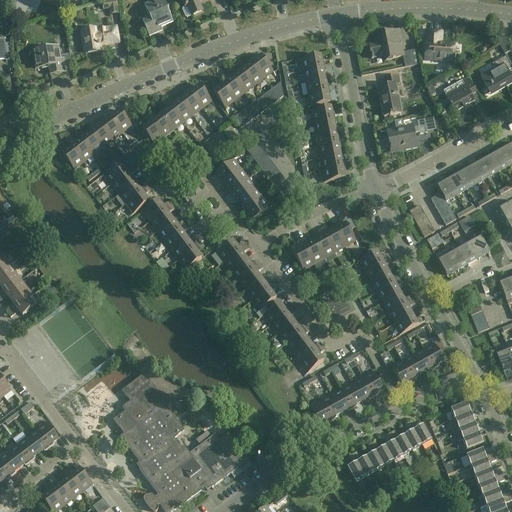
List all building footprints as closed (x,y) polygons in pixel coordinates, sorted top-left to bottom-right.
[(125,10),(124,0),(109,0),(109,6),(115,6),(116,10),(125,10)] [(143,22),(146,28),(150,37),(162,32),(160,28),(171,23),(161,0),(146,7),(151,19),(143,22)] [(182,0),(186,8),(183,9),(182,11),(185,18),(187,19),(202,12),(198,2),(202,0),(182,0)] [(125,11),(115,11),(115,20),(125,19),(125,11)] [(82,34),(84,44),(85,54),(100,52),(99,47),(118,44),(116,29),(97,32),(82,34)] [(427,30),(427,40),(425,61),(452,63),(453,55),(454,45),(440,45),(440,46),(437,46),(438,33),(428,33),(428,30),(427,30)] [(398,33),(387,35),(387,36),(388,36),(388,38),(383,39),(382,37),(383,37),(383,36),(379,37),(381,44),(369,46),(371,56),(372,60),(373,60),(373,59),(383,57),(384,62),(394,60),(403,58),(405,69),(420,66),(417,51),(402,54),(398,33)] [(501,39),(500,47),(505,56),(510,52),(507,47),(508,40),(501,39)] [(60,61),(60,58),(58,48),(33,52),(36,69),(49,67),(50,78),(51,78),(51,76),(66,73),(66,72),(70,71),(68,59),(60,61)] [(258,61),(252,65),(264,80),(273,73),(260,56),(256,59),(258,61)] [(321,64),(320,57),(301,61),(303,73),(325,68),(324,64),(321,64)] [(481,78),(482,79),(487,88),(483,90),(483,91),(490,87),(494,94),(499,91),(501,93),(501,92),(500,90),(507,86),(508,88),(509,88),(507,86),(511,83),(511,81),(507,73),(511,69),(511,68),(506,58),(494,64),(497,70),(481,78)] [(266,84),(264,80),(252,65),(246,70),(244,68),(241,70),(254,88),(257,91),(266,84)] [(326,73),(325,68),(303,73),(305,84),(324,80),(323,73),(326,73)] [(254,88),(241,70),(237,73),(239,75),(233,79),(245,95),(254,88)] [(398,76),(394,77),(384,79),(385,87),(378,88),(381,102),(382,102),(383,107),(382,107),(384,118),(390,117),(392,117),(392,116),(401,114),(396,85),(400,84),(398,76)] [(245,95),(233,79),(227,84),(225,82),(222,85),(235,102),(245,95)] [(450,105),(449,106),(451,108),(452,108),(454,113),(473,102),(470,96),(476,93),(468,79),(461,83),(464,87),(446,98),(450,105)] [(326,88),(324,80),(305,84),(308,96),(329,92),(328,88),(326,88)] [(284,98),(281,84),(280,84),(271,91),(279,101),(284,98)] [(194,92),(189,85),(185,88),(202,111),(212,103),(200,87),(194,92)] [(235,102),(222,85),(218,87),(220,90),(214,94),(213,94),(225,110),(235,102)] [(202,111),(185,88),(182,91),(187,97),(181,102),(192,118),(202,111)] [(279,101),(271,91),(267,95),(274,105),(279,101)] [(330,96),(329,92),(308,96),(310,109),(320,107),(330,105),(328,97),(330,96)] [(274,105),(267,95),(262,98),(269,108),(274,105)] [(269,108),(262,98),(257,102),(265,112),(269,108)] [(170,100),(166,102),(183,125),(192,118),(181,102),(175,107),(170,100)] [(183,125),(166,102),(163,105),(168,112),(161,117),(173,133),(183,125)] [(265,112),(257,102),(252,105),(260,116),(265,112)] [(260,116),(252,105),(247,109),(255,119),(260,116)] [(255,119),(247,109),(243,113),(250,123),(255,119)] [(330,109),(320,110),(311,112),(313,125),(335,120),(334,116),(332,116),(330,109)] [(132,128),(120,112),(114,117),(112,115),(109,117),(122,135),(132,128)] [(250,123),(243,113),(238,116),(245,126),(250,123)] [(151,114),(147,117),(164,140),(173,133),(161,117),(156,121),(151,114)] [(245,126),(238,116),(233,120),(240,130),(245,126)] [(122,135),(109,117),(105,120),(107,122),(101,127),(112,142),(122,135)] [(164,140),(147,117),(143,120),(149,126),(143,131),(142,131),(154,147),(164,140)] [(336,125),(335,120),(313,125),(316,137),(335,133),(333,125),(336,125)] [(419,133),(418,128),(413,129),(412,127),(404,129),(403,120),(394,122),(396,130),(380,133),(380,134),(387,133),(388,138),(385,138),(384,141),(385,147),(387,148),(389,148),(390,151),(405,148),(405,151),(417,149),(414,134),(419,133)] [(417,122),(418,128),(419,133),(420,136),(427,134),(424,121),(417,122)] [(112,142),(101,127),(95,131),(93,129),(90,132),(103,150),(112,142)] [(103,150),(90,132),(86,135),(88,137),(82,141),(93,157),(103,150)] [(336,140),(335,133),(316,137),(318,148),(340,144),(339,139),(336,140)] [(93,157),(82,141),(76,146),(74,144),(70,146),(84,164),(93,157)] [(260,148),(256,143),(246,151),(250,156),(260,148)] [(341,148),(340,144),(318,148),(320,160),(340,156),(338,149),(341,148)] [(511,147),(510,145),(499,151),(509,167),(511,165),(511,147)] [(84,164),(70,146),(67,149),(68,151),(63,156),(62,155),(62,156),(74,172),(84,164)] [(264,153),(260,148),(250,156),(254,161),(264,153)] [(509,167),(499,151),(489,157),(498,173),(509,167)] [(267,158),(264,153),(254,161),(257,166),(267,158)] [(341,163),(340,156),(320,160),(323,172),(344,167),(343,163),(341,163)] [(498,173),(489,157),(478,162),(488,179),(498,173)] [(271,163),(267,158),(257,166),(261,170),(271,163)] [(241,171),(234,160),(216,174),(219,178),(221,176),(225,183),(241,171)] [(488,179),(478,162),(468,168),(477,185),(488,179)] [(275,168),(271,163),(261,170),(265,175),(275,168)] [(103,177),(109,185),(111,187),(133,169),(131,166),(124,171),(119,165),(103,177)] [(345,172),(344,167),(323,172),(325,184),(345,180),(343,172),(345,172)] [(278,172),(275,168),(265,175),(268,180),(278,172)] [(477,185),(468,168),(458,174),(467,190),(477,185)] [(136,173),(133,169),(111,187),(118,196),(134,184),(130,178),(136,173)] [(248,180),(241,171),(225,183),(230,188),(228,190),(231,194),(248,180)] [(282,177),(278,172),(268,180),(272,185),(282,177)] [(467,190),(458,174),(447,180),(456,196),(467,190)] [(286,182),(282,177),(272,185),(275,190),(286,182)] [(255,190),(248,180),(231,194),(233,197),(235,196),(240,202),(255,190)] [(456,196),(447,180),(436,186),(441,195),(444,200),(445,202),(456,196)] [(289,187),(286,182),(275,190),(279,194),(289,187)] [(139,190),(134,184),(118,196),(125,206),(148,188),(145,185),(139,190)] [(293,192),(289,187),(279,194),(283,200),(293,192)] [(151,192),(148,188),(125,206),(133,216),(149,204),(144,197),(151,192)] [(509,192),(507,188),(498,193),(500,196),(509,192)] [(263,199),(255,190),(240,202),(244,208),(242,209),(245,213),(263,199)] [(444,200),(441,195),(431,201),(434,206),(444,200)] [(496,199),(494,195),(486,200),(488,203),(496,199)] [(270,209),(263,199),(245,213),(248,216),(249,215),(254,221),(270,209)] [(447,206),(445,202),(444,200),(434,206),(437,212),(447,206)] [(488,203),(486,200),(477,205),(479,208),(488,203)] [(158,202),(150,208),(142,214),(150,224),(172,207),(169,203),(162,208),(158,202)] [(511,203),(497,212),(504,222),(511,217),(511,203)] [(450,211),(447,206),(437,212),(440,217),(450,211)] [(174,210),(172,207),(150,224),(157,234),(173,222),(168,215),(174,210)] [(420,207),(409,213),(412,218),(423,212),(420,207)] [(475,210),(473,207),(465,212),(467,215),(475,210)] [(453,216),(450,211),(440,217),(443,222),(453,216)] [(426,217),(423,212),(412,218),(415,223),(426,217)] [(467,215),(465,212),(457,216),(458,220),(467,215)] [(456,221),(453,216),(443,222),(445,227),(456,221)] [(349,217),(344,220),(342,218),(338,221),(342,228),(336,231),(345,249),(356,243),(350,231),(355,228),(349,217)] [(429,223),(426,217),(415,223),(418,228),(429,223)] [(463,226),(471,221),(470,218),(461,223),(463,226)] [(177,227),(173,222),(157,234),(164,243),(186,226),(184,222),(177,227)] [(431,228),(429,223),(418,228),(421,234),(431,228)] [(457,225),(448,230),(450,233),(458,229),(457,225)] [(189,229),(186,226),(164,243),(171,253),(187,241),(182,235),(189,229)] [(325,228),(321,230),(335,255),(345,249),(336,231),(329,235),(325,228)] [(434,233),(431,228),(421,234),(424,239),(434,233)] [(335,255),(321,230),(317,232),(321,240),(315,243),(324,260),(335,255)] [(450,233),(448,230),(440,235),(442,238),(450,233)] [(436,237),(427,242),(429,245),(438,240),(436,237)] [(489,253),(480,237),(469,243),(478,259),(489,253)] [(304,240),(300,242),(314,266),(324,260),(315,243),(308,247),(304,240)] [(191,247),(187,241),(171,253),(178,262),(201,245),(198,241),(191,247)] [(232,242),(216,254),(223,264),(246,247),(243,243),(237,248),(232,242)] [(314,266),(300,242),(296,244),(300,251),(293,255),(303,272),(314,266)] [(478,259),(469,243),(459,249),(468,265),(478,259)] [(203,249),(201,245),(178,262),(186,272),(202,260),(197,254),(203,249)] [(249,250),(246,247),(223,264),(231,274),(247,262),(242,255),(249,250)] [(468,265),(459,249),(448,255),(457,271),(468,265)] [(380,260),(376,253),(367,257),(359,262),(365,274),(389,260),(387,256),(380,260)] [(457,271),(448,255),(437,261),(447,277),(457,271)] [(0,273),(10,266),(4,258),(0,261),(0,273)] [(392,263),(389,260),(365,274),(371,284),(388,275),(384,268),(392,263)] [(251,267),(247,262),(231,274),(238,283),(260,266),(258,262),(251,267)] [(0,285),(15,274),(10,266),(0,273),(0,285)] [(263,270),(260,266),(238,283),(245,293),(261,281),(256,275),(263,270)] [(0,297),(21,281),(15,274),(0,285),(0,287),(2,290),(0,291),(0,297)] [(391,281),(388,275),(371,284),(377,295),(401,281),(399,277),(391,281)] [(511,298),(511,283),(510,279),(499,283),(505,301),(511,298)] [(27,289),(21,281),(0,297),(0,302),(8,297),(11,301),(27,289)] [(265,287),(261,281),(245,293),(252,302),(275,285),(272,281),(265,287)] [(403,284),(401,281),(377,295),(383,305),(400,295),(396,289),(403,284)] [(278,289),(275,285),(252,302),(260,312),(271,303),(276,308),(280,305),(284,302),(280,296),(275,300),(271,294),(278,289)] [(327,297),(337,317),(356,308),(346,287),(327,297)] [(33,297),(27,289),(11,301),(14,305),(5,312),(8,316),(33,297)] [(470,302),(478,299),(477,299),(475,293),(475,292),(468,295),(470,302)] [(403,302),(400,295),(383,305),(388,316),(413,302),(411,298),(403,302)] [(39,305),(33,297),(8,316),(11,319),(19,312),(23,317),(39,305)] [(415,305),(413,302),(388,316),(394,326),(411,316),(408,310),(415,305)] [(280,305),(276,308),(264,317),(271,327),(293,310),(291,306),(284,311),(280,305)] [(482,313),(479,307),(468,311),(471,317),(482,313)] [(296,313),(293,310),(271,327),(278,336),(294,324),(289,318),(296,313)] [(484,319),(482,313),(471,317),(473,323),(484,319)] [(415,323),(411,316),(394,326),(400,337),(416,328),(425,323),(422,318),(415,323)] [(487,325),(484,319),(473,323),(476,329),(487,325)] [(298,330),(294,324),(278,336),(285,346),(308,328),(305,325),(298,330)] [(489,330),(487,325),(476,329),(478,335),(489,330)] [(311,332),(308,328),(285,346),(293,355),(308,344),(304,337),(311,332)] [(434,346),(423,352),(434,370),(438,368),(437,366),(444,362),(431,340),(431,341),(434,346)] [(313,349),(308,344),(293,355),(300,365),(322,348),(320,344),(313,349)] [(325,352),(322,348),(300,365),(307,375),(323,363),(318,357),(325,352)] [(511,368),(511,362),(507,350),(496,355),(503,372),(511,368)] [(434,370),(423,352),(413,358),(422,374),(429,370),(430,373),(434,370)] [(422,374),(413,358),(403,364),(413,382),(417,380),(416,378),(422,374)] [(413,382),(403,364),(392,370),(389,364),(401,386),(408,382),(409,384),(413,382)] [(373,375),(365,380),(363,380),(374,399),(377,397),(376,394),(383,391),(371,369),(370,369),(373,375)] [(0,393),(3,398),(11,392),(0,376),(0,393)] [(125,413),(114,422),(124,436),(121,438),(140,464),(140,465),(142,463),(144,467),(140,470),(139,471),(158,496),(155,499),(154,498),(154,497),(153,497),(152,497),(151,497),(150,497),(149,497),(147,497),(147,498),(146,498),(145,498),(144,498),(144,499),(144,500),(143,500),(143,501),(143,502),(144,502),(144,504),(145,505),(146,506),(147,508),(149,511),(150,511),(156,511),(157,511),(157,510),(157,509),(157,508),(160,506),(163,511),(173,511),(204,489),(205,488),(195,475),(202,471),(190,455),(184,448),(180,450),(173,441),(184,432),(174,419),(163,404),(154,392),(144,379),(142,377),(122,392),(126,399),(128,397),(132,402),(122,409),(125,413)] [(374,399),(363,380),(353,386),(362,402),(368,399),(369,401),(374,399)] [(93,381),(84,388),(98,407),(108,400),(93,381)] [(362,402),(353,386),(342,392),(353,410),(356,408),(355,406),(362,402)] [(353,410),(342,392),(332,398),(341,414),(347,410),(348,413),(353,410)] [(341,414),(332,398),(322,404),(332,422),(335,420),(334,418),(341,414)] [(34,409),(30,404),(24,409),(21,412),(24,416),(34,409)] [(332,422),(322,404),(311,410),(319,426),(326,422),(327,424),(332,422)] [(471,414),(467,404),(450,411),(455,421),(471,414)] [(475,424),(471,414),(455,421),(458,431),(475,424)] [(413,422),(409,424),(422,447),(432,441),(423,426),(417,429),(413,422)] [(422,447),(409,424),(405,426),(409,434),(404,437),(412,452),(422,447)] [(479,434),(475,424),(458,431),(453,433),(457,443),(462,441),(479,434)] [(58,440),(46,425),(36,432),(50,449),(53,447),(52,445),(58,440)] [(50,449),(36,432),(26,439),(39,455),(44,451),(46,452),(50,449)] [(394,432),(390,434),(403,457),(412,452),(404,437),(398,440),(394,432)] [(200,447),(190,455),(202,471),(195,475),(205,488),(209,485),(211,489),(212,489),(239,469),(242,474),(248,469),(247,469),(250,466),(252,468),(252,467),(233,442),(228,435),(222,440),(219,442),(215,436),(212,439),(207,433),(196,442),(200,447)] [(403,457),(390,434),(386,436),(391,444),(385,447),(394,463),(403,457)] [(483,445),(479,434),(462,441),(467,451),(483,445)] [(39,455),(26,439),(17,446),(31,464),(34,461),(32,460),(39,455)] [(375,443),(371,445),(384,468),(394,463),(385,447),(379,451),(375,443)] [(384,468),(371,445),(367,447),(372,455),(367,458),(375,473),(384,468)] [(31,464),(17,446),(7,453),(19,469),(25,465),(27,467),(31,464)] [(482,451),(473,454),(466,457),(470,468),(495,457),(493,454),(485,457),(482,451)] [(19,469),(7,453),(0,458),(0,463),(11,478),(15,476),(13,474),(19,469)] [(356,453),(352,455),(365,478),(375,473),(367,458),(361,461),(356,453)] [(365,478),(352,455),(349,458),(353,466),(347,469),(356,484),(365,478)] [(496,462),(495,457),(470,468),(474,477),(490,471),(488,465),(496,462)] [(453,471),(459,467),(456,461),(450,464),(453,471)] [(11,478),(0,463),(0,484),(6,479),(8,481),(11,478)] [(69,469),(66,472),(83,494),(92,486),(81,471),(74,475),(69,469)] [(493,477),(490,471),(474,477),(478,487),(503,477),(501,474),(493,477)] [(83,494),(66,472),(62,474),(67,481),(61,485),(73,501),(83,494)] [(504,482),(503,477),(478,487),(482,498),(498,491),(496,485),(504,482)] [(50,483),(46,486),(63,508),(73,501),(61,485),(55,490),(50,483)] [(58,511),(63,508),(46,486),(43,489),(48,495),(42,500),(50,511),(58,511)] [(501,497),(498,491),(482,498),(486,508),(511,498),(509,494),(501,497)] [(276,503),(278,506),(288,498),(286,495),(276,503)] [(511,501),(511,498),(486,508),(480,510),(480,511),(504,511),(506,511),(504,505),(511,502),(511,501)] [(103,500),(95,506),(93,508),(95,511),(96,511),(106,505),(103,500)]
